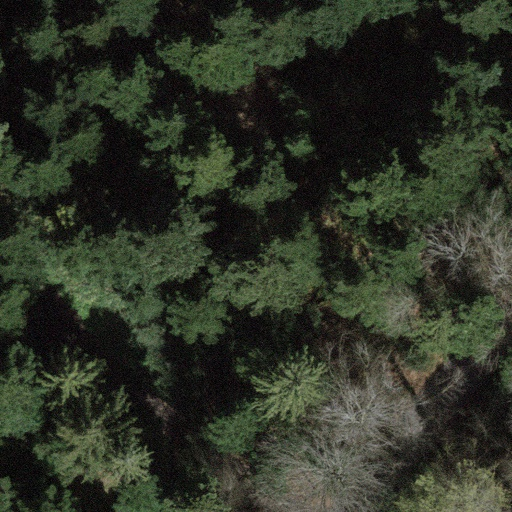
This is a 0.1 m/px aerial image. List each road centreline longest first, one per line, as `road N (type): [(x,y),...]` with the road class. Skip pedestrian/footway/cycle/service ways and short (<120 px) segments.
road 1 (track): [(0,225),(83,349),(167,438),(280,511)]
road 2 (unclassified): [(374,511),(440,404),(511,332)]
road 3 (track): [(0,495),(129,511)]
